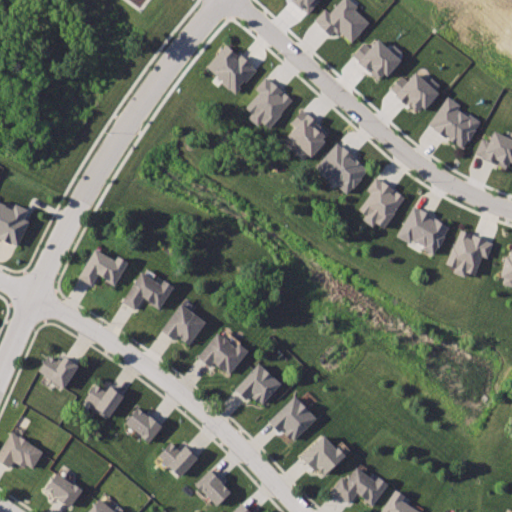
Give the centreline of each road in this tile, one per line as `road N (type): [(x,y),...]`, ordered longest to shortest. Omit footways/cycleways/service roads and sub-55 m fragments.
road 1 (residential): [(0,368),(78,199),(174,55),(221,0)]
road 2 (residential): [(0,281),(153,371),(302,511)]
road 3 (residential): [(231,0),(427,172),(511,211)]
